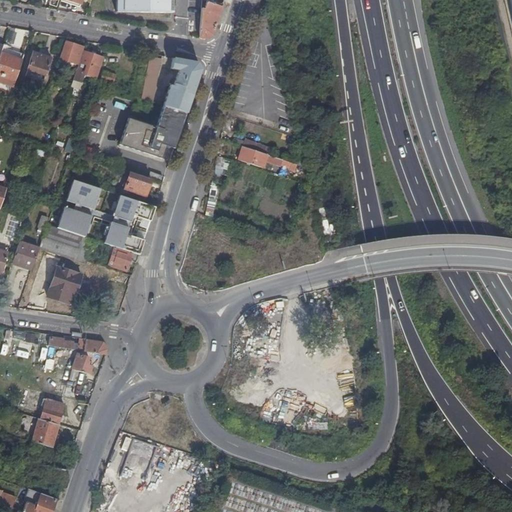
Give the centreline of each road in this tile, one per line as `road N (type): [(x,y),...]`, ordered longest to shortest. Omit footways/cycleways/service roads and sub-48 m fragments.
road 1 (motorway): [(374,246),(391,401),(382,443),(367,462),(314,474),(223,446),(203,426),(192,379)]
road 2 (motorway): [(369,0),(396,119),(433,223),(511,360)]
road 3 (tertiary): [(511,259),(407,256),(361,265),(234,298),(209,321)]
road 4 (motorway): [(511,310),(429,141),(406,42)]
road 5 (motorway): [(374,246),(419,364),(458,426),(511,476)]
road 6 (motorway): [(511,282),(474,221),(406,42)]
road 7 (tertiary): [(166,304),(167,231),(224,58)]
road 8 (motorway): [(343,0),(374,246)]
road 9 (residential): [(224,58),(180,41),(0,10)]
road 10 (unclassified): [(0,316),(137,336)]
